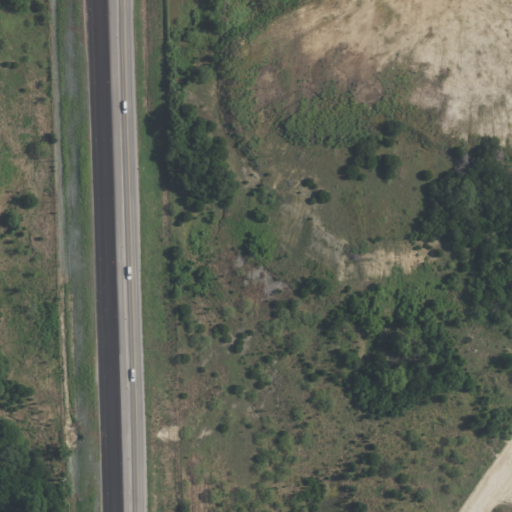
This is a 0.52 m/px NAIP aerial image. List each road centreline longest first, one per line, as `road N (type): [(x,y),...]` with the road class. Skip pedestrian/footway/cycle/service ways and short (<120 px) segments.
road 1 (secondary): [(122,511),(115,248)]
road 2 (secondary): [(115,248),(106,0)]
